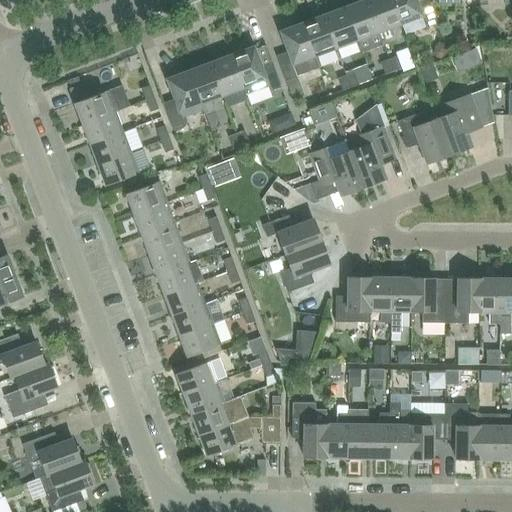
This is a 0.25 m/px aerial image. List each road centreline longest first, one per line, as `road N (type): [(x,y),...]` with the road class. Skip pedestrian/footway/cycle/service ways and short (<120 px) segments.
road 1 (unclassified): [(163,501),(0,67)]
road 2 (residential): [(511,242),(373,240),(364,216),(511,165)]
road 3 (residential): [(298,504),(511,504)]
road 4 (unclassified): [(0,53),(141,0)]
road 5 (unclassified): [(298,504),(163,501)]
